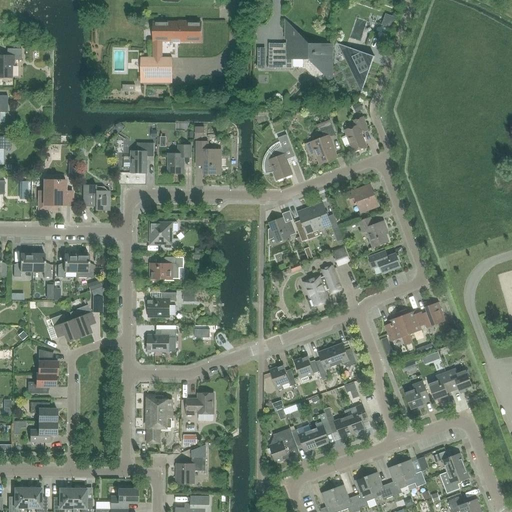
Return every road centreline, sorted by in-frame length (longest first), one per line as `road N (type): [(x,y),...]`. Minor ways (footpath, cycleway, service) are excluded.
road 1 (residential): [(128,194),(281,195),(379,163)]
road 2 (residential): [(126,374),(188,374),(357,311)]
road 3 (residential): [(357,311),(425,281),(379,163)]
road 4 (residential): [(69,472),(71,354),(126,342)]
road 5 (residential): [(379,163),(386,148),(373,108),(411,0)]
road 6 (residential): [(397,442),(466,416),(500,507)]
road 7 (residential): [(299,511),(288,482),(397,442)]
road 8 (residential): [(397,442),(357,311)]
road 9 (residential): [(127,231),(0,230)]
